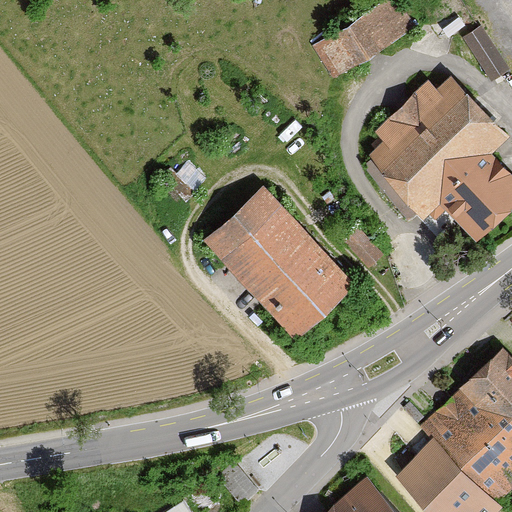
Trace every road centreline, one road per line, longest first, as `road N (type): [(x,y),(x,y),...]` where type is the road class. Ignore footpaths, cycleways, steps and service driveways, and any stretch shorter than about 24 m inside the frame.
road 1 (secondary): [(0,465),(266,414),(336,387)]
road 2 (secondary): [(336,387),(370,385),(405,368),(455,326),(473,295)]
road 3 (secondary): [(473,295),(364,360),(336,387)]
road 4 (tertiary): [(336,387),(335,438),(272,511)]
